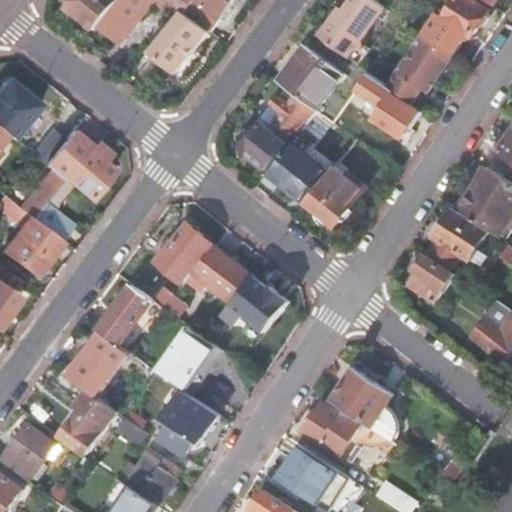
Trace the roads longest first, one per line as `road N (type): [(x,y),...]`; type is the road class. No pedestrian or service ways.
road 1 (residential): [(0,394),(176,156)]
road 2 (residential): [(511,56),(350,295)]
road 3 (residential): [(350,295),(205,511)]
road 4 (residential): [(0,16),(176,156)]
road 5 (residential): [(176,156),(350,295)]
road 6 (residential): [(350,295),(504,414)]
road 7 (residential): [(176,156),(292,0)]
